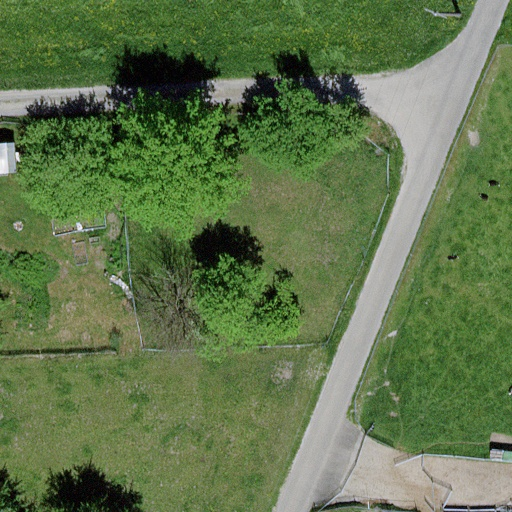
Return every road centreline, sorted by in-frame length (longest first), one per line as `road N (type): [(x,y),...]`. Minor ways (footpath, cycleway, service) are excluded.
road 1 (track): [(484,0),(293,511)]
road 2 (track): [(0,129),(440,108)]
